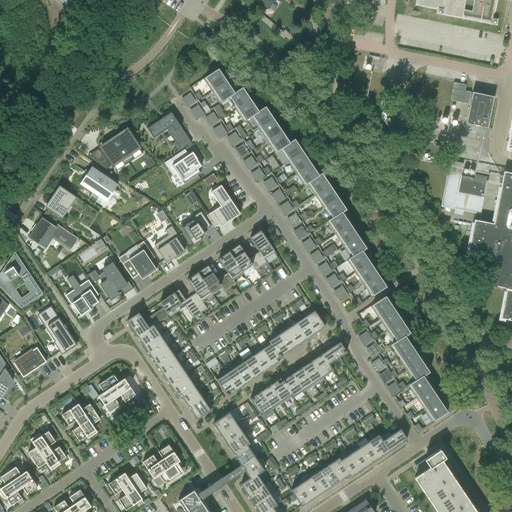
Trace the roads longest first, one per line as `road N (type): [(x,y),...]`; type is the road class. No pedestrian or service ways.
road 1 (residential): [(416,447),(351,349),(342,318),(268,212)]
road 2 (residential): [(268,212),(103,322),(94,336),(105,356)]
road 3 (unclassified): [(503,72),(391,53),(391,0)]
road 4 (residential): [(321,100),(190,0)]
road 5 (residential): [(416,447),(456,420),(473,421),(511,498)]
road 6 (residential): [(268,212),(174,101)]
road 7 (residential): [(105,356),(26,410),(0,450)]
road 8 (residential): [(70,108),(0,210)]
road 9 (residential): [(237,511),(168,411)]
